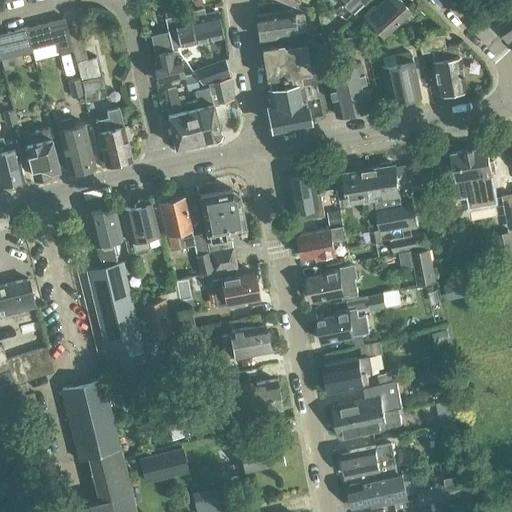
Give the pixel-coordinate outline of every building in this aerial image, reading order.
[(364,0),(341,0),(334,7),(345,19),(364,0)] [(374,5),(364,15),(368,19),(361,26),(371,37),(378,31),(382,35),(408,10),(398,0),(396,0),(383,0),(376,7),(374,5)] [(292,11),(256,16),(260,40),(281,37),(282,40),(296,38),(295,32),(306,31),(304,16),(293,17),(292,11)] [(217,13),(190,20),(195,43),(222,37),(217,13)] [(508,43),(511,40),(511,17),(497,27),(508,43)] [(25,29),(31,50),(50,45),(53,57),(67,53),(63,31),(61,21),(25,29)] [(75,81),(79,94),(101,89),(94,57),(84,60),(83,59),(74,28),(63,31),(67,53),(75,81)] [(31,52),(31,50),(25,29),(0,35),(0,59),(0,60),(31,52)] [(172,52),(172,51),(167,31),(151,35),(156,54),(158,63),(155,64),(159,83),(184,77),(185,77),(180,58),(182,57),(178,51),(172,52)] [(333,52),(338,51),(336,41),(335,36),(337,35),(333,31),(326,37),(329,42),(333,52)] [(457,47),(445,49),(443,35),(419,39),(421,54),(431,52),(434,65),(432,65),(434,78),(436,78),(439,94),(465,90),(459,57),(458,58),(457,47)] [(364,36),(336,41),(338,51),(366,46),(364,36)] [(267,107),(270,125),(277,129),(314,121),(313,116),(326,113),(314,57),(311,40),(303,41),(304,44),(292,46),(299,84),(270,90),(268,90),(271,106),(267,107)] [(299,84),(292,46),(282,48),(282,45),(261,49),(266,80),(268,80),(270,90),(299,84)] [(378,46),(368,48),(371,64),(382,62),(378,46)] [(397,65),(382,68),(390,103),(420,97),(412,62),(411,62),(410,53),(395,57),(397,65)] [(328,56),(316,58),(319,72),(331,70),(328,56)] [(193,72),(202,85),(229,76),(224,61),(193,72)] [(361,65),(325,73),(335,116),(371,107),(361,65)] [(198,88),(195,76),(184,78),(187,91),(198,88)] [(79,94),(75,81),(61,84),(67,99),(80,97),(79,94)] [(224,81),(212,84),(217,103),(228,100),(224,81)] [(197,101),(206,141),(215,138),(217,140),(221,133),(219,132),(209,88),(194,92),(194,93),(195,93),(197,101)] [(176,148),(190,145),(179,98),(177,90),(167,92),(169,100),(171,109),(166,110),(166,111),(168,115),(176,148)] [(206,141),(197,101),(186,104),(184,97),(179,98),(190,145),(206,141)] [(108,119),(96,122),(98,132),(98,133),(106,165),(131,159),(127,141),(131,140),(128,128),(124,129),(123,126),(118,109),(107,111),(108,119)] [(12,112),(4,114),(8,126),(15,124),(12,112)] [(71,120),(58,124),(59,131),(70,173),(94,168),(84,125),(73,127),(71,120)] [(44,131),(23,136),(33,177),(35,176),(37,181),(49,178),(48,173),(59,171),(51,140),(47,141),(44,131)] [(16,142),(3,146),(1,138),(0,138),(0,184),(2,184),(3,189),(13,186),(12,182),(24,179),(19,160),(20,159),(16,142)] [(487,205),(498,202),(495,187),(495,188),(492,175),(493,175),(492,172),(496,171),(494,162),(490,163),(487,148),(452,154),(455,169),(452,170),(457,199),(468,197),(471,208),(487,205)] [(381,229),(382,231),(403,227),(404,231),(419,228),(414,204),(403,206),(396,165),(371,170),(375,199),(376,199),(380,198),(382,206),(377,207),(381,229)] [(375,199),(371,170),(345,174),(350,203),(375,199)] [(315,177),(290,181),(296,212),(298,221),(326,216),(322,194),(319,195),(315,177)] [(232,190),(218,193),(226,231),(245,227),(239,195),(232,190)] [(207,234),(226,231),(218,193),(200,196),(207,234)] [(511,195),(503,197),(506,212),(511,210),(511,195)] [(184,198),(159,204),(167,235),(171,250),(194,245),(190,230),(191,229),(184,198)] [(151,203),(134,208),(124,210),(131,242),(132,242),(134,252),(150,248),(147,238),(158,235),(151,203)] [(96,245),(99,256),(114,252),(112,242),(122,239),(114,208),(91,214),(89,218),(95,245),(96,245)] [(345,226),(341,210),(329,212),(332,228),(345,226)] [(314,233),(300,235),(305,259),(317,256),(318,261),(336,257),(334,242),(347,239),(345,226),(314,233)] [(382,231),(381,229),(371,231),(374,243),(383,241),(382,231)] [(364,236),(365,244),(373,242),(371,235),(364,236)] [(425,235),(392,241),(395,253),(427,246),(425,235)] [(232,249),(211,253),(215,271),(236,267),(232,249)] [(413,253),(416,266),(419,285),(437,282),(431,249),(413,253)] [(213,274),(209,255),(195,257),(199,276),(213,274)] [(139,259),(130,262),(132,274),(142,271),(139,259)] [(116,265),(101,269),(97,270),(106,308),(96,311),(106,350),(140,342),(122,264),(116,265)] [(327,274),(309,278),(313,302),(342,296),(343,299),(360,296),(357,280),(359,279),(356,266),(340,270),(340,269),(327,271),(327,274)] [(254,273),(212,282),(216,306),(227,304),(227,305),(230,304),(231,309),(245,306),(244,301),(259,299),(254,273)] [(0,287),(0,317),(35,309),(28,281),(0,287)] [(468,281),(446,286),(449,299),(471,294),(468,281)] [(383,295),(368,298),(370,310),(386,307),(383,295)] [(170,319),(165,300),(141,305),(149,340),(172,334),(169,320),(170,319)] [(337,315),(319,319),(324,343),(355,337),(355,336),(363,334),(358,309),(350,310),(336,312),(337,315)] [(264,325),(231,332),(231,335),(221,337),(225,359),(236,357),(236,358),(269,351),(264,325)] [(448,330),(433,334),(436,346),(451,342),(448,330)] [(168,362),(163,339),(142,343),(147,367),(168,362)] [(0,347),(0,373),(8,371),(11,374),(15,385),(55,373),(47,347),(7,361),(3,346),(0,347)] [(369,356),(360,358),(326,365),(331,392),(370,384),(367,372),(373,371),(369,356)] [(198,368),(200,380),(223,376),(220,364),(198,368)] [(445,366),(420,373),(424,387),(449,381),(445,366)] [(173,371),(176,386),(189,384),(186,369),(173,371)] [(394,372),(379,376),(381,384),(396,380),(394,372)] [(163,394),(175,392),(172,378),(160,381),(163,394)] [(69,511),(134,511),(102,380),(61,390),(79,462),(89,459),(100,501),(69,509),(69,511)] [(230,404),(278,396),(275,380),(238,388),(237,382),(221,386),(225,405),(230,404)] [(189,384),(176,386),(182,414),(202,410),(195,383),(189,384)] [(334,407),(337,423),(399,410),(395,393),(386,395),(384,384),(362,389),(365,401),(334,407)] [(278,396),(230,404),(234,420),(281,411),(278,396)] [(449,400),(437,403),(442,426),(454,423),(449,400)] [(400,410),(399,410),(337,423),(340,438),(403,425),(400,410)] [(0,428),(0,450),(28,441),(22,422),(0,428)] [(184,437),(182,425),(170,428),(172,440),(184,437)] [(456,426),(444,428),(445,444),(457,442),(456,426)] [(278,438),(243,446),(248,472),(284,465),(278,438)] [(382,478),(390,476),(399,474),(393,444),(376,447),(343,454),(347,477),(360,475),(361,482),(382,478)] [(140,457),(146,482),(188,472),(181,447),(140,457)] [(20,477),(26,498),(41,493),(35,473),(20,477)] [(395,500),(394,497),(406,494),(402,475),(390,478),(350,487),(350,488),(347,489),(345,493),(346,500),(350,503),(353,502),(354,509),(395,500)] [(461,475),(429,481),(420,483),(423,504),(435,502),(464,496),(464,495),(463,485),(461,475)] [(466,511),(464,496),(435,502),(436,511),(447,511),(450,511),(449,511),(466,511)]
